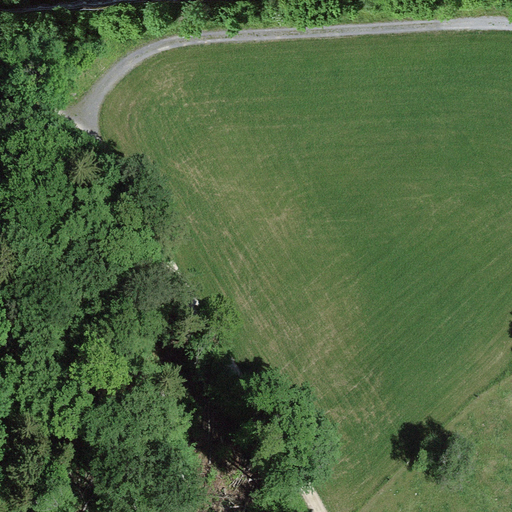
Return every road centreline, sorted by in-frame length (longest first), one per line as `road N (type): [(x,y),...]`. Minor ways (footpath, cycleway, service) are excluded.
road 1 (track): [(0,111),(74,119),(120,173),(166,266),(320,511)]
road 2 (track): [(74,119),(111,70),(166,41),(511,21)]
road 3 (track): [(6,511),(10,453),(31,381),(80,327),(166,266)]
